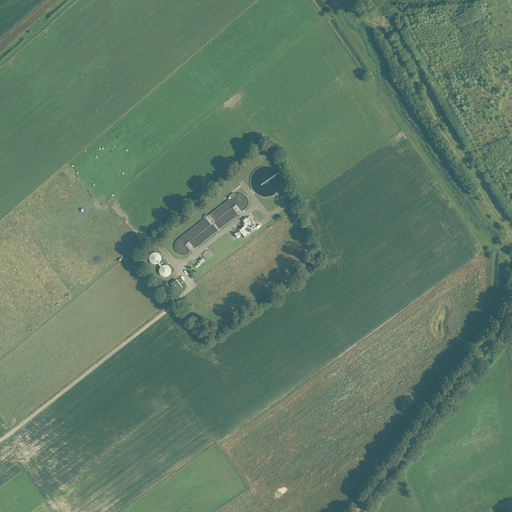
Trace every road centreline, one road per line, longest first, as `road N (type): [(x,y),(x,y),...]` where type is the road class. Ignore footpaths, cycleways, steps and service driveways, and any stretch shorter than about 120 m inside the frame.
road 1 (track): [(259,0),(0,222)]
road 2 (unclassified): [(0,440),(170,307)]
road 3 (track): [(124,255),(0,359)]
